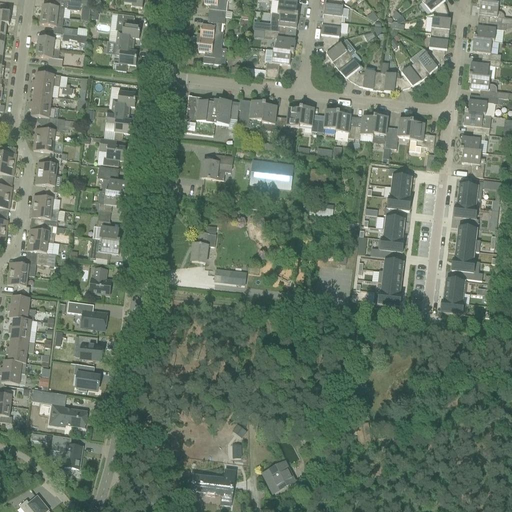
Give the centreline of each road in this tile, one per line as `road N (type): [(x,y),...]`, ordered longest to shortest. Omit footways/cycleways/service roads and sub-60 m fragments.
road 1 (tertiary): [(96,511),(122,411),(162,77)]
road 2 (residential): [(425,310),(448,114)]
road 3 (residential): [(448,114),(301,95)]
road 4 (residential): [(0,260),(14,248),(25,162),(11,129)]
road 5 (residential): [(301,95),(162,77)]
road 6 (residential): [(28,0),(11,129)]
